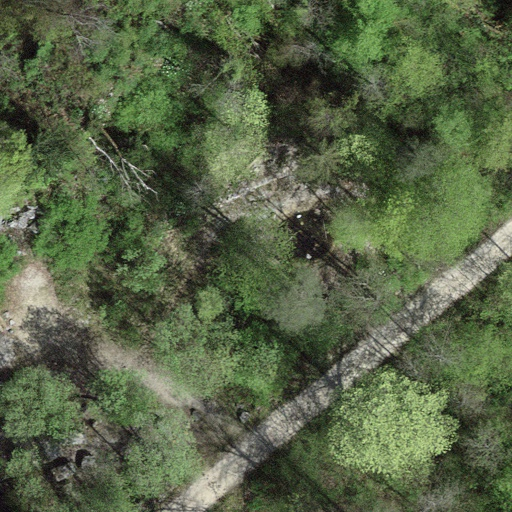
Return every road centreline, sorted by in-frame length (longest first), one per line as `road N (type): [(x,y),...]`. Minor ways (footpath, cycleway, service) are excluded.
road 1 (track): [(511,233),(291,404),(180,511)]
road 2 (track): [(291,404),(139,355)]
